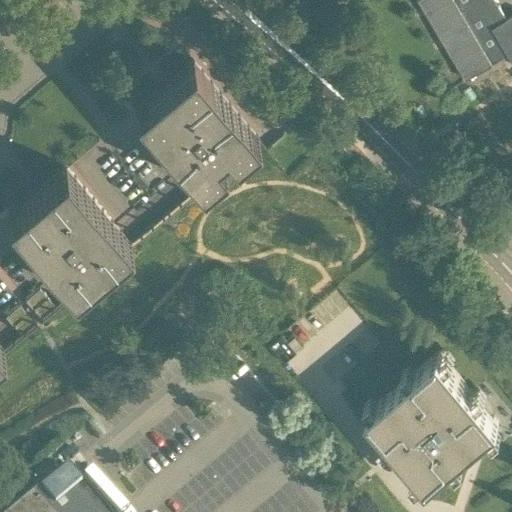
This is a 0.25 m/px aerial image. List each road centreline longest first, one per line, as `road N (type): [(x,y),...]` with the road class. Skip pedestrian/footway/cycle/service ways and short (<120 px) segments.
road 1 (tertiary): [(511,280),(414,171),(235,0)]
road 2 (residential): [(0,87),(111,0)]
